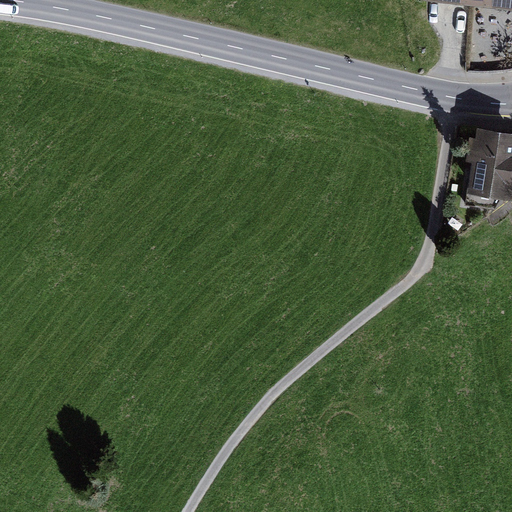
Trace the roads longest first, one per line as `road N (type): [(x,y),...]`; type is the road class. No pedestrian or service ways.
road 1 (tertiary): [(0,2),(60,9),(447,100),(511,105)]
road 2 (track): [(447,100),(445,182),(424,269),(362,331),(276,390),(189,511)]
